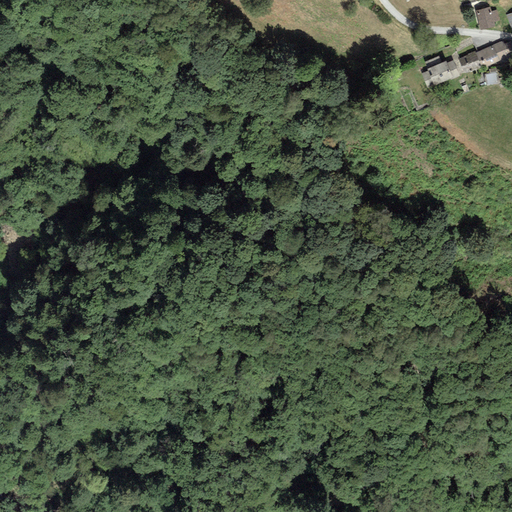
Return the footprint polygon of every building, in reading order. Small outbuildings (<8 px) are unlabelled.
[(480,31),(494,27),(493,22),(490,12),(489,7),(475,11),(480,31)] [(496,10),(490,12),(493,22),(499,21),(496,10)] [(503,41),(474,52),(480,67),(481,70),(511,57),(511,44),(511,42),(505,44),(503,41)] [(474,52),(458,59),(464,73),(480,67),(474,52)] [(451,61),(446,63),(452,78),(453,79),(458,76),(451,61)] [(445,62),(431,68),(438,85),(452,78),(446,63),(445,62)]
